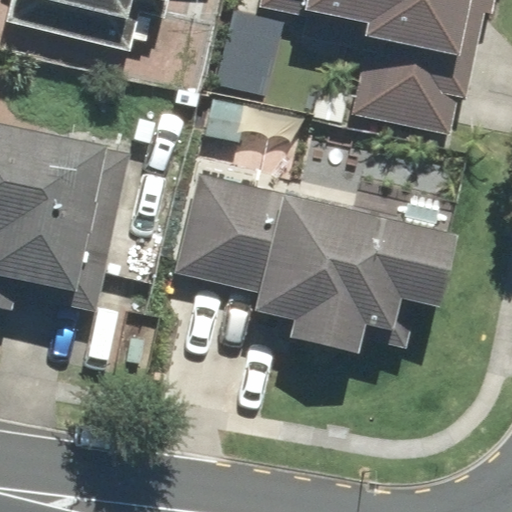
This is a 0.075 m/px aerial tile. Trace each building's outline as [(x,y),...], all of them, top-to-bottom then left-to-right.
[(0,0),(0,19),(128,48),(138,0),(145,0),(160,3),(161,0),(0,0)] [(259,0),(258,8),(365,32),(346,120),(457,144),(489,0),(259,0)] [(255,105),(206,96),(198,141),(246,150),(255,105)] [(101,145),(0,124),(0,278),(72,292),(101,145)] [(451,233),(194,172),(170,274),(254,294),(249,313),(289,322),(285,338),(354,354),(362,323),(390,329),(397,300),(433,309),(451,233)]
